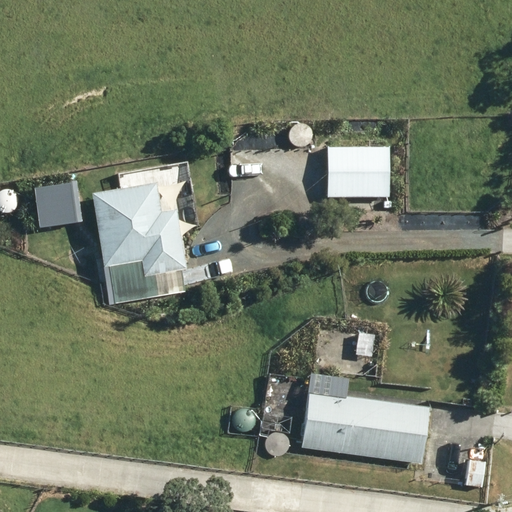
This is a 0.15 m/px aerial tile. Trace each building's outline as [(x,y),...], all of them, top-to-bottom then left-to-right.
[(328,197),(390,197),(390,148),(328,148),(328,197)] [(186,293),(182,271),(189,270),(178,209),(163,212),(158,182),(94,194),(107,267),(110,267),(117,305),(186,293)] [(43,187),(45,202),(38,203),(41,221),(47,220),(47,227),(78,223),(76,207),(84,206),(82,187),(73,188),(72,183),(43,187)] [(360,332),(320,330),(319,350),(315,350),(314,372),(371,375),(372,337),(359,336),(360,332)] [(312,393),(305,447),(424,462),(431,408),(312,393)] [(245,405),(240,405),(237,406),(235,407),(233,409),(231,411),(229,413),(228,415),(228,418),(227,421),(227,423),(228,426),(229,428),(231,431),(233,432),(235,434),(237,435),(240,436),(242,437),(245,436),(248,436),(250,435),(253,433),(255,432),(256,430),(258,427),(258,425),(259,422),(259,419),(259,417),(258,414),(256,412),(255,410),(253,408),(250,407),(248,406),(245,405)] [(484,457),(467,455),(464,483),(481,485),(484,457)]
